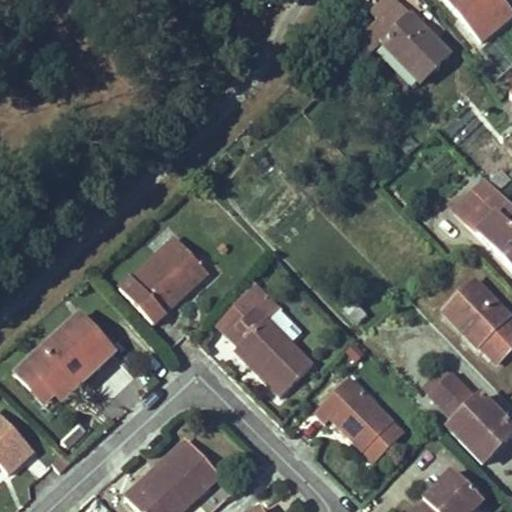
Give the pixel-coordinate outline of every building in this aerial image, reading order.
[(419,92),(451,56),(411,17),(410,18),(390,0),(374,17),(381,24),(357,49),(370,61),(379,50),(419,92)] [(495,0),(444,0),(482,45),(511,20),(495,0)] [(478,237),(510,207),(499,195),(485,181),(453,212),(478,237)] [(511,209),(510,207),(478,237),(511,271),(511,209)] [(159,254),(172,241),(164,233),(151,245),(159,254)] [(152,329),(185,297),(181,292),(202,272),(172,241),(159,254),(119,294),(152,329)] [(185,297),(207,277),(202,272),(181,292),(185,297)] [(314,367),(271,324),(257,309),(268,298),(255,285),(234,309),(244,320),(227,338),(242,355),(254,366),(257,362),(272,378),(265,385),(280,401),(314,367)] [(511,324),(474,285),(444,314),(496,368),(511,352),(511,324)] [(271,324),(282,312),(268,298),(257,309),(271,324)] [(227,338),(244,320),(234,309),(216,329),(227,338)] [(87,373),(108,353),(78,320),(13,377),(31,396),(42,386),(60,407),(92,378),(87,373)] [(92,378),(113,359),(108,353),(87,373),(92,378)] [(272,378),(257,362),(254,366),(242,355),(239,359),(265,385),(272,378)] [(435,403),(457,382),(452,376),(430,398),(435,403)] [(511,439),(511,430),(482,399),(477,403),(457,382),(435,403),(454,423),(449,429),(484,467),(511,439)] [(393,428),(349,383),(313,418),(325,429),(332,423),(365,455),(393,428)] [(60,407),(42,386),(31,396),(49,417),(60,407)] [(0,470),(8,478),(35,455),(0,416),(0,470)] [(374,464),(402,437),(393,428),(365,455),(374,464)] [(137,488),(125,500),(135,511),(184,511),(219,480),(190,448),(140,493),(137,488)] [(59,476),(69,466),(60,458),(52,467),(59,476)] [(475,511),(483,504),(452,474),(424,503),(431,511),(430,511),(475,511)] [(430,511),(431,511),(424,503),(415,511),(430,511)]
